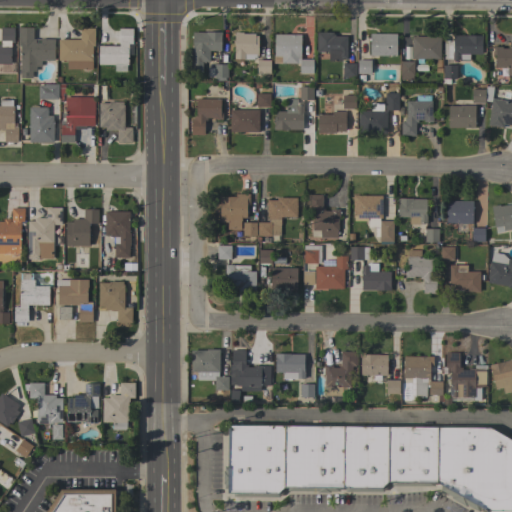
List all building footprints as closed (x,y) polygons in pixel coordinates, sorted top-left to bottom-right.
[(40,60),(40,65),(35,65),(35,71),(29,71),(29,78),(20,78),(20,59),(20,46),(18,46),(18,27),(33,28),(33,39),(35,39),(35,43),(40,43),(40,39),(54,39),(54,61),(40,60)] [(0,44),(1,45),(1,43),(0,43),(0,28),(14,28),(13,42),(11,42),(10,63),(0,63),(0,44)] [(80,40),(80,28),(94,28),(94,46),(92,46),(92,61),(92,69),(66,69),(66,60),(58,60),(58,39),(80,40)] [(119,46),(119,44),(118,44),(119,28),(132,28),(132,45),(130,45),(130,46),(129,46),(129,47),(131,47),(131,49),(132,49),(132,54),(131,54),(131,55),(128,55),(128,65),(126,65),(126,72),(114,71),(114,65),(98,64),(98,46),(119,46)] [(495,67),(495,55),(493,55),(493,47),(502,47),(502,48),(508,48),(508,46),(510,46),(510,45),(511,45),(511,42),(510,42),(510,40),(511,40),(511,31),(511,76),(507,76),(507,67),(495,67)] [(209,62),(202,62),(202,73),(191,73),(191,48),(192,48),(192,32),(206,32),(221,32),(221,36),(220,36),(220,51),(209,51),(209,62)] [(333,32),(333,34),(334,34),(334,36),(347,36),(346,58),(341,58),(341,61),(328,61),(328,52),(316,52),(316,32),(333,32)] [(243,57),(243,60),(235,60),(235,54),(234,54),(234,33),(242,33),(242,34),(254,34),(254,36),(258,36),(258,55),(255,55),(255,57),(243,57)] [(300,34),(300,59),(313,59),(312,73),(299,73),(299,63),(281,63),(281,56),(274,56),(274,34),(300,34)] [(396,34),(396,56),(370,55),(370,34),(396,34)] [(469,54),(469,61),(460,60),(452,60),(452,51),(453,51),(453,36),(466,36),(466,35),(482,36),(482,40),(481,47),(485,48),(485,50),(486,50),(486,53),(485,53),(485,54),(481,54),(469,54)] [(440,37),(440,59),(411,59),(411,37),(440,37)] [(270,60),(270,73),(257,73),(257,60),(270,60)] [(370,60),(370,73),(357,73),(357,60),(370,60)] [(413,61),(413,75),(412,80),(400,80),(400,75),(400,61),(413,61)] [(355,77),(342,77),(342,63),(355,63),(355,77)] [(227,78),(225,78),(225,80),(215,80),(215,77),(208,77),(208,67),(214,67),(214,64),(227,64),(227,78)] [(442,79),(442,65),(456,65),(456,79),(455,79),(442,79)] [(38,99),(38,85),(44,85),(44,84),(58,84),(58,99),(38,99)] [(312,100),(299,100),(299,87),(303,87),(303,85),(307,85),(307,87),(313,87),(312,100)] [(398,110),(384,110),(385,93),(394,93),(394,87),(398,87),(398,93),(398,110)] [(484,89),(484,103),(471,103),(471,89),(484,89)] [(270,93),(270,107),(256,107),(256,93),(270,93)] [(355,95),(355,109),(342,108),(342,95),(355,95)] [(416,101),(416,95),(430,96),(430,101),(431,101),(431,113),(432,113),(432,122),(423,122),(423,120),(417,120),(417,122),(415,122),(415,124),(416,124),(416,133),(415,133),(415,136),(401,136),(401,122),(404,122),(404,118),(406,118),(406,101),(416,101)] [(85,126),(85,129),(73,129),(73,142),(60,142),(60,120),(61,120),(61,113),(65,113),(65,97),(92,97),(92,101),(94,101),(94,105),(93,105),(93,107),(94,107),(94,126),(85,126)] [(220,111),(222,111),(222,119),(214,119),(214,118),(207,118),(207,120),(205,120),(205,121),(204,121),(204,135),(190,135),(191,119),(194,119),(194,112),(196,112),(196,98),(220,99),(220,111)] [(288,129),(288,130),(273,130),(273,126),(274,126),(274,111),(286,111),(286,99),(297,99),(297,102),(303,102),(303,120),(302,120),(302,130),(288,129)] [(511,101),(511,125),(503,124),(502,128),(487,126),(491,99),(511,101)] [(0,100),(12,100),(12,106),(13,106),(13,127),(17,127),(17,142),(4,142),(4,129),(0,129),(0,100)] [(124,121),(124,128),(132,128),(131,143),(117,142),(117,130),(105,130),(105,127),(98,127),(98,103),(108,103),(108,102),(122,102),(122,105),(124,105),(124,121)] [(370,111),(370,103),(380,103),(380,111),(386,111),(386,134),(374,133),(358,132),(358,111),(370,111)] [(448,128),(448,106),(459,106),(459,105),(474,105),(474,128),(448,128)] [(29,107),(47,107),(47,115),(52,115),(52,120),(53,120),(53,143),(28,142),(29,107)] [(258,110),(258,132),(229,132),(230,110),(258,110)] [(317,133),(317,114),(332,114),(332,111),(345,111),(345,131),(335,131),(335,133),(317,133)] [(235,197),(235,194),(249,194),(249,205),(246,205),(246,217),(241,217),(241,221),(240,221),(240,230),(227,229),(227,222),(219,222),(219,220),(214,220),(214,209),(219,209),(220,202),(219,202),(219,200),(219,196),(235,197)] [(320,237),(320,230),(312,230),(312,213),(311,213),(311,209),(307,209),(308,195),(322,195),(322,209),(325,209),(339,209),(339,217),(338,217),(338,230),(337,230),(337,232),(339,232),(339,234),(337,234),(337,238),(320,237)] [(381,196),(381,218),(379,218),(379,221),(393,221),(392,241),(379,241),(379,237),(374,237),(375,228),(365,228),(365,218),(353,218),(353,196),(381,196)] [(269,222),(269,220),(267,220),(268,217),(266,217),(266,205),(265,205),(265,203),(267,203),(267,200),(276,200),(276,198),(296,198),(296,217),(293,217),(293,219),(290,218),(290,217),(280,217),(280,235),(271,235),(271,236),(257,236),(257,222),(269,222)] [(426,199),(425,215),(426,215),(426,223),(420,223),(420,224),(409,224),(409,217),(397,217),(397,202),(397,198),(412,198),(412,199),(426,199)] [(472,201),(472,206),(473,206),(473,209),(472,209),(472,224),(446,223),(446,201),(472,201)] [(511,228),(503,230),(504,232),(495,233),(491,206),(499,205),(499,206),(511,204),(511,206),(511,205),(511,228)] [(27,221),(34,221),(34,218),(45,218),(45,207),(61,208),(61,224),(53,224),(52,259),(27,258),(27,221)] [(0,253),(0,221),(3,221),(3,218),(10,218),(10,222),(11,222),(11,208),(24,208),(23,221),(25,221),(25,237),(20,236),(20,254),(0,253)] [(65,246),(65,222),(72,222),(72,219),(83,219),(83,209),(98,209),(98,223),(90,223),(90,226),(88,226),(88,246),(65,246)] [(129,212),(129,233),(130,233),(129,245),(128,257),(113,257),(114,244),(119,244),(119,237),(109,237),(109,235),(104,235),(105,211),(129,212)] [(256,236),(242,236),(242,222),(256,223),(256,236)] [(484,228),(484,242),(471,242),(471,228),(484,228)] [(425,229),(438,229),(438,242),(424,242),(425,229)] [(230,246),(230,259),(216,259),(217,245),(230,246)] [(320,245),(320,263),(303,263),(303,245),(320,245)] [(349,246),(362,247),(368,247),(368,259),(362,259),(362,260),(349,260),(349,246)] [(440,260),(440,247),(454,247),(453,261),(440,260)] [(271,263),(258,263),(258,249),(271,250),(271,263)] [(431,258),(431,277),(436,277),(436,293),(422,293),(422,279),(419,279),(419,276),(413,276),(413,278),(405,278),(405,269),(406,269),(407,250),(420,250),(420,257),(431,258)] [(487,283),(488,278),(487,278),(489,261),(490,261),(492,252),(503,254),(502,257),(508,258),(508,260),(511,260),(511,287),(507,287),(507,286),(487,283)] [(314,288),(315,266),(335,267),(335,256),(346,256),(346,269),(343,269),(343,289),(314,288)] [(361,290),(361,273),(360,273),(360,266),(366,266),(366,263),(377,263),(377,272),(389,272),(389,286),(390,286),(390,291),(374,290),(361,290)] [(249,272),(255,272),(255,291),(239,291),(239,289),(232,289),(232,277),(224,277),(224,265),(249,265),(249,272)] [(479,272),(479,292),(463,292),(463,289),(449,289),(449,265),(466,265),(466,272),(479,272)] [(296,268),(296,290),(270,290),(270,268),(296,268)] [(313,284),(302,284),(302,270),(314,270),(313,284)] [(20,274),(21,274),(21,273),(32,273),(32,279),(34,279),(34,285),(49,286),(48,305),(27,304),(27,322),(13,321),(14,306),(19,307),(20,274)] [(57,305),(57,287),(56,287),(56,279),(88,280),(87,287),(86,302),(92,302),(91,322),(78,322),(78,305),(57,305)] [(1,305),(3,305),(2,312),(8,312),(8,324),(0,324),(0,281),(2,281),(1,305)] [(123,307),(131,307),(131,323),(116,322),(116,310),(104,310),(104,307),(98,307),(98,283),(108,283),(108,281),(122,282),(122,285),(123,285),(123,307)] [(70,319),(58,319),(58,307),(70,307),(70,319)] [(215,372),(215,377),(228,377),(228,390),(227,390),(227,393),(222,393),(222,390),(214,390),(214,380),(197,380),(197,371),(191,371),(191,350),(206,350),(206,349),(219,349),(219,372),(215,372)] [(244,350),(245,365),(248,365),(248,366),(269,365),(270,385),(260,385),(260,389),(251,389),(251,385),(236,386),(236,368),(232,368),(232,365),(231,350),(244,350)] [(332,366),(332,367),(338,367),(338,365),(340,365),(340,352),(357,351),(357,366),(352,366),(352,370),(350,370),(350,389),(342,389),(342,395),(324,396),(324,384),(323,384),(323,381),(324,380),(324,379),(323,379),(323,366),(332,366)] [(459,352),(458,356),(460,356),(460,367),(462,367),(462,369),(468,369),(468,368),(476,368),(476,369),(486,369),(486,386),(484,386),(484,387),(481,387),(481,400),(473,400),(473,397),(449,397),(449,388),(450,388),(450,371),(448,371),(448,368),(445,368),(445,352),(459,352)] [(303,354),(303,370),(304,370),(304,378),(283,378),(283,372),(275,372),(275,353),(290,353),(290,354),(303,354)] [(360,375),(360,357),(359,357),(359,354),(378,354),(378,355),(387,355),(387,358),(387,361),(387,376),(360,375)] [(429,357),(429,381),(442,381),(441,395),(428,395),(428,384),(426,384),(426,397),(414,397),(414,396),(411,396),(411,378),(403,378),(403,356),(429,357)] [(511,391),(503,393),(502,387),(495,389),(489,368),(488,365),(503,361),(504,362),(511,360),(511,391)] [(399,380),(399,394),(385,394),(385,380),(399,380)] [(61,422),(51,422),(51,424),(37,424),(37,420),(36,420),(36,398),(28,398),(28,383),(43,383),(43,395),(55,395),(55,398),(61,398),(61,422)] [(66,422),(66,398),(73,398),(73,395),(84,395),(84,384),(98,383),(98,396),(97,396),(97,408),(89,408),(89,409),(97,409),(97,423),(82,423),(82,422),(66,422)] [(102,398),(109,398),(109,395),(119,395),(119,383),(134,383),(134,398),(129,398),(129,402),(128,402),(127,420),(126,420),(126,430),(112,429),(112,422),(102,422),(102,398)] [(314,397),(300,397),(300,384),(314,384),(314,397)] [(19,405),(16,410),(19,412),(11,423),(9,422),(6,426),(0,421),(0,394),(1,393),(19,405)] [(30,418),(34,433),(20,436),(16,422),(30,418)] [(51,440),(50,425),(60,425),(61,440),(51,440)] [(511,511),(485,511),(486,511),(480,508),(478,511),(466,505),(465,507),(451,498),(451,497),(440,490),(442,486),(436,483),(434,483),(433,486),(391,486),(391,482),(387,482),(384,485),(387,487),(382,492),(345,491),(345,488),(339,488),(339,491),(329,491),(329,492),(317,492),(317,491),(287,491),(287,488),(283,488),(280,490),(283,493),(278,497),(233,497),(233,493),(227,493),(227,425),(489,427),(511,440),(511,511)] [(32,446),(25,457),(14,450),(22,439),(32,446)] [(115,489),(115,511),(45,511),(60,489),(115,489)]
